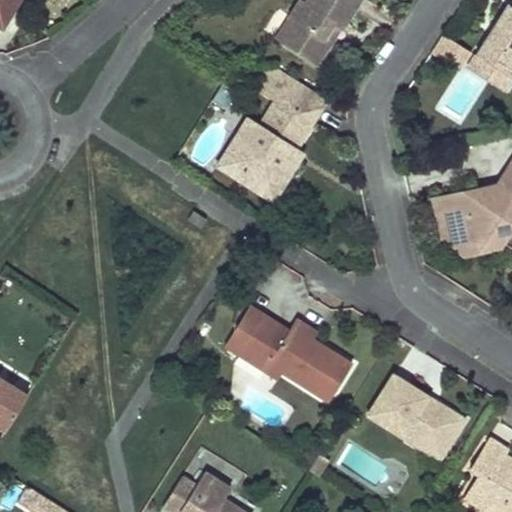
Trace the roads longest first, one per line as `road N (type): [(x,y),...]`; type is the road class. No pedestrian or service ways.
road 1 (residential): [(511,346),(407,273),(369,104),(433,0)]
road 2 (residential): [(0,171),(23,157),(39,125),(26,83),(0,66)]
